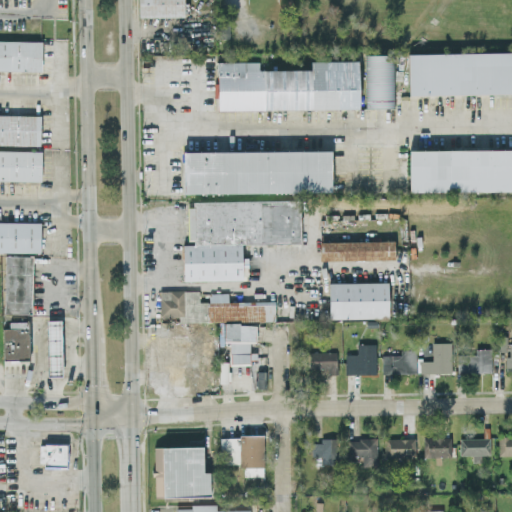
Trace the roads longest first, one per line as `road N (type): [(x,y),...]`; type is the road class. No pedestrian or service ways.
road 1 (secondary): [(132,412),(123,0)]
road 2 (secondary): [(83,0),(90,324)]
road 3 (residential): [(511,403),(280,407)]
road 4 (residential): [(280,407),(132,412)]
